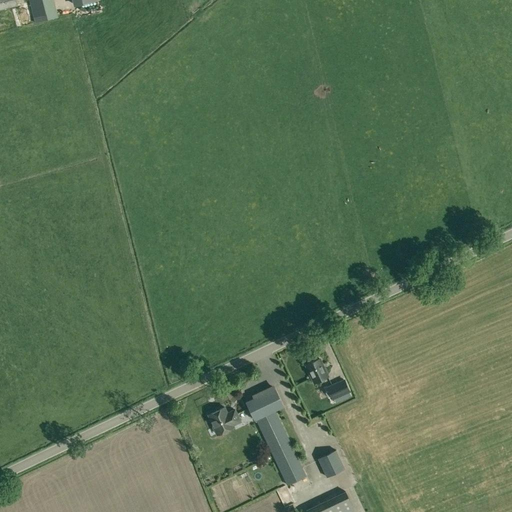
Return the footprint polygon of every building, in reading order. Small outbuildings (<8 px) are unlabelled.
[(0,0),(0,10),(16,6),(14,0),(0,0)] [(58,18),(53,0),(29,0),(35,24),(58,18)] [(328,377),(319,359),(306,365),(315,383),(328,377)] [(349,391),(344,380),(327,388),(332,399),(333,398),(349,391)] [(246,403),(255,420),(256,420),(287,485),(306,476),(275,411),(283,407),(275,389),(246,403)] [(349,391),(333,398),(335,403),(351,395),(349,391)] [(235,410),(227,414),(225,408),(208,415),(218,435),(234,427),(233,426),(241,422),(235,410)] [(346,469),(337,450),(317,459),(326,478),(346,469)] [(285,491),(280,495),(283,500),(289,497),(285,491)] [(354,511),(345,492),(306,510),(306,511),(354,511)]
